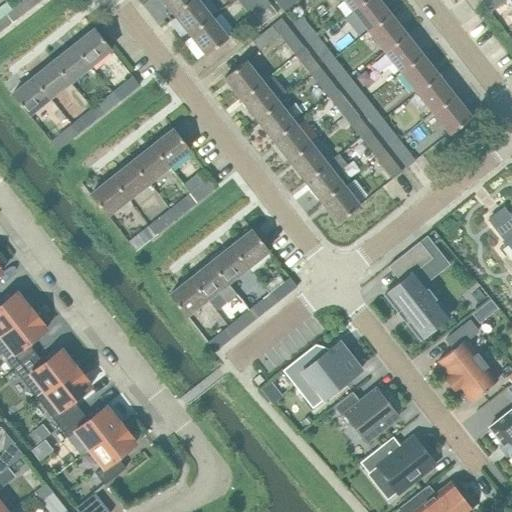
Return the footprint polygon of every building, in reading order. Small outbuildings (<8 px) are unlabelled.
[(27,0),(22,0),(11,9),(18,18),(32,7),(27,0)] [(163,0),(174,13),(190,0),(163,0)] [(190,34),(211,17),(198,0),(190,0),(174,13),(190,34)] [(267,0),(252,0),(261,11),(251,20),(258,28),(278,13),(267,0)] [(298,0),(275,0),(275,1),(283,11),(298,0)] [(345,17),(353,10),(353,9),(364,0),(345,0),(337,7),(345,17)] [(357,41),(369,31),(369,30),(390,14),(378,0),(364,0),(353,9),(353,10),(361,20),(348,30),(357,41)] [(487,0),(494,9),(505,0),(487,0)] [(4,14),(0,16),(0,31),(11,23),(4,14)] [(385,51),(406,34),(390,14),(369,30),(369,31),(385,51)] [(206,54),(222,42),(227,37),(211,17),(190,34),(206,54)] [(302,17),(293,24),(306,40),(315,33),(302,17)] [(304,48),(281,19),(252,41),(260,51),(280,35),(295,55),(304,48)] [(90,66),(92,65),(111,49),(94,28),(73,45),(90,66)] [(406,34),(385,51),(401,71),(422,55),(406,34)] [(319,37),(309,44),(322,60),(331,53),(319,37)] [(70,82),(90,66),(73,45),(53,61),(70,82)] [(308,53),(299,60),(312,76),(320,69),(308,53)] [(417,92),(438,76),(422,55),(401,71),(401,72),(417,92)] [(335,58),(325,65),(337,80),(347,73),(335,58)] [(70,82),(53,61),(32,77),(49,99),(70,82)] [(241,98),(262,81),(246,61),(224,77),(241,98)] [(324,73),(315,80),(328,96),(337,89),(324,73)] [(119,101),(140,85),(133,76),(111,93),(119,101)] [(454,96),(438,76),(417,92),(433,113),(454,96)] [(29,115),(49,99),(32,77),(12,94),(29,115)] [(350,78),(341,85),(354,101),(363,94),(350,78)] [(257,119),(278,102),(262,81),(241,98),(257,119)] [(82,111),(89,105),(73,86),(66,91),(82,111)] [(340,94),(331,101),(344,117),(353,110),(340,94)] [(450,133),(471,117),(454,96),(433,113),(450,133)] [(105,98),(91,109),(98,118),(112,106),(105,98)] [(367,99),(358,106),(370,122),(379,114),(367,99)] [(273,139),(294,123),(278,102),(257,119),(273,139)] [(85,114),(71,126),(77,134),(92,123),(85,114)] [(357,114),(348,121),(360,137),(369,130),(357,114)] [(383,119),(374,126),(386,142),(395,135),(383,119)] [(289,160),(310,143),(294,123),(273,139),(289,160)] [(423,125),(414,129),(421,144),(430,140),(423,125)] [(169,166),(173,163),(190,150),(173,129),(152,145),(169,166)] [(376,158),(385,151),(369,130),(360,137),(376,158)] [(64,131),(51,142),(57,150),(71,139),(64,131)] [(399,140),(390,147),(406,167),(415,160),(399,140)] [(327,164),(326,163),(310,143),(289,160),(305,180),(327,164)] [(148,182),(169,166),(152,145),(132,161),(148,182)] [(385,151),(376,158),(386,170),(378,176),(383,183),(392,177),(393,178),(401,171),(385,151)] [(322,201),(343,185),(334,174),(346,165),(338,154),(326,163),(327,164),(305,180),(322,201)] [(128,199),(148,182),(132,161),(111,178),(128,199)] [(218,185),(210,176),(190,193),(197,202),(218,185)] [(107,215),(108,215),(128,199),(111,178),(90,194),(107,215)] [(338,222),(359,205),(343,185),(322,201),(338,222)] [(184,197),(169,209),(177,218),(191,207),(184,197)] [(511,213),(509,216),(503,208),(489,220),(501,235),(508,244),(510,243),(511,245),(511,213)] [(163,214),(149,225),(156,234),(170,223),(163,214)] [(248,266),(253,262),(268,250),(252,229),(231,246),(248,266)] [(150,239),(142,230),(128,242),(135,251),(150,239)] [(385,294),(420,339),(449,316),(415,272),(432,258),(419,241),(388,266),(400,281),(385,294)] [(227,283),(248,266),(231,246),(211,262),(227,283)] [(227,283),(211,262),(190,278),(206,299),(207,299),(216,310),(236,294),(227,283)] [(186,316),(206,299),(190,278),(169,295),(186,316)] [(284,282),(269,294),(276,302),(291,291),(284,282)] [(503,290),(483,304),(491,316),(511,302),(503,290)] [(0,334),(31,310),(16,291),(0,303),(0,334)] [(263,298),(249,310),(256,319),(270,307),(263,298)] [(0,334),(14,352),(6,358),(14,369),(35,353),(28,343),(46,329),(31,310),(0,334)] [(242,315),(228,326),(235,335),(249,324),(242,315)] [(466,340),(477,331),(469,320),(445,339),(453,348),(437,361),(447,373),(444,376),(456,392),(460,389),(469,402),(482,392),(483,393),(486,390),(485,389),(498,379),(466,340)] [(229,340),(222,331),(207,343),(214,352),(229,340)] [(361,370),(339,342),(320,356),(312,347),(283,370),(299,391),(310,382),(323,399),(361,370)] [(35,353),(14,369),(37,398),(76,367),(61,348),(43,362),(35,353)] [(76,367),(37,398),(59,426),(80,410),(73,400),(91,386),(76,367)] [(511,383),(507,388),(511,394),(511,408),(488,428),(511,457),(511,383)] [(352,392),(333,406),(341,416),(345,414),(366,442),(398,417),(376,388),(360,401),(352,392)] [(67,437),(75,431),(89,449),(120,424),(106,405),(88,419),(80,410),(59,426),(67,437)] [(120,424),(89,449),(103,467),(95,473),(104,484),(126,468),(117,457),(135,443),(120,424)] [(398,493),(435,464),(413,436),(391,454),(383,444),(360,462),(368,473),(377,467),(398,493)] [(13,445),(0,455),(0,460),(6,468),(7,467),(22,456),(13,445)] [(75,480),(85,472),(75,458),(65,466),(75,480)] [(0,511),(6,511),(0,503),(0,489),(1,489),(16,478),(7,467),(6,468),(0,472),(0,511)] [(395,510),(395,511),(397,510),(398,511),(470,511),(471,511),(468,507),(471,505),(462,494),(460,496),(450,483),(434,495),(427,487),(429,485),(428,484),(395,510)] [(108,511),(95,494),(76,509),(78,511),(108,511)]
